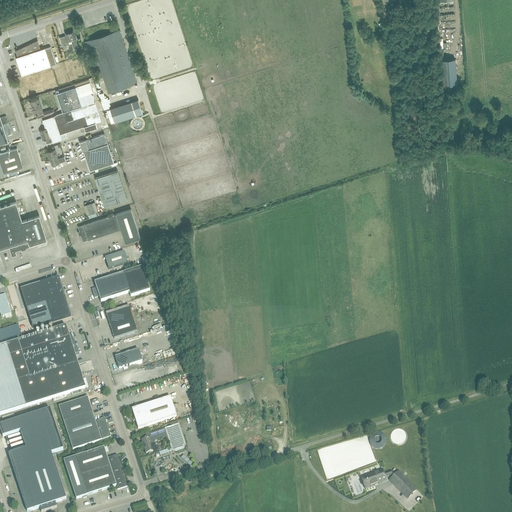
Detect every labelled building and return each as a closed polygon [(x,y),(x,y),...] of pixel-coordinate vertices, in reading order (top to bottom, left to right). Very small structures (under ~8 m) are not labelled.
[(74,50),(79,48),(73,30),(66,33),(67,35),(60,37),(62,43),(63,46),(72,43),(74,50)] [(137,83),(124,43),(120,31),(91,40),(108,92),(137,83)] [(16,51),(18,57),(40,49),(38,40),(16,51)] [(45,48),(51,66),(56,64),(50,47),(45,48)] [(16,57),(22,75),(51,66),(45,48),(40,49),(18,57),(16,57)] [(455,59),(441,60),(443,86),(457,84),(455,59)] [(54,117),(43,120),(46,129),(47,128),(50,128),(53,137),(51,137),(53,142),(62,139),(60,134),(66,132),(84,127),(85,132),(97,128),(95,123),(101,121),(96,107),(96,106),(95,102),(96,102),(93,92),(90,82),(76,87),(57,93),(63,112),(64,112),(57,114),(54,117)] [(43,112),(41,108),(39,99),(34,100),(34,101),(30,102),(35,115),(36,114),(37,115),(38,114),(37,114),(43,112)] [(110,108),(115,123),(143,114),(138,99),(110,108)] [(44,112),(43,112),(37,114),(38,114),(37,115),(38,118),(51,114),(51,113),(53,112),(51,109),(44,111),(44,112)] [(0,144),(8,142),(6,135),(12,133),(6,116),(1,118),(0,115),(0,144)] [(46,129),(40,131),(43,140),(45,139),(46,144),(53,142),(51,137),(53,137),(50,128),(47,128),(46,129)] [(86,139),(86,140),(79,142),(83,152),(84,151),(90,170),(114,162),(104,134),(86,139)] [(4,173),(23,167),(17,147),(0,152),(0,176),(5,175),(4,173)] [(64,157),(58,159),(55,149),(47,152),(47,154),(48,154),(50,161),(53,160),(54,165),(60,163),(59,162),(65,161),(64,157)] [(118,171),(95,178),(104,206),(127,199),(118,171)] [(12,178),(1,181),(3,187),(14,183),(12,178)] [(0,248),(9,246),(12,256),(17,255),(15,251),(21,250),(22,251),(26,249),(26,248),(30,247),(30,245),(47,240),(39,215),(22,221),(16,202),(0,206),(0,248)] [(98,215),(95,202),(84,205),(87,215),(88,215),(89,218),(98,215)] [(131,209),(117,214),(117,213),(83,225),(78,226),(80,231),(79,231),(80,235),(81,235),(83,241),(88,240),(121,229),(125,243),(141,238),(131,209)] [(124,252),(105,259),(109,270),(128,264),(124,252)] [(142,267),(123,274),(99,281),(94,283),(96,288),(92,290),(95,299),(99,297),(101,302),(129,293),(131,297),(150,291),(142,267)] [(71,316),(68,307),(59,278),(20,290),(22,295),(33,328),(66,318),(71,316)] [(0,312),(1,317),(3,317),(4,319),(6,318),(6,316),(11,314),(5,295),(0,296),(0,312)] [(129,306),(115,310),(106,314),(114,339),(137,332),(129,306)] [(71,335),(69,336),(66,326),(61,328),(54,330),(45,333),(40,334),(36,336),(18,341),(6,345),(25,407),(85,389),(78,365),(75,355),(79,354),(71,335)] [(115,356),(119,369),(123,368),(126,375),(124,376),(127,386),(178,369),(166,333),(137,342),(139,349),(115,356)] [(0,415),(25,407),(6,345),(0,347),(0,415)] [(59,407),(63,421),(73,450),(102,441),(102,440),(111,437),(105,418),(95,421),(92,412),(87,397),(59,407)] [(170,397),(142,407),(132,410),(138,429),(143,428),(148,426),(177,417),(170,397)] [(274,410),(274,408),(267,408),(268,427),(267,427),(267,431),(271,431),(271,427),(281,427),(280,410),(274,410)] [(63,450),(50,410),(0,425),(0,428),(3,438),(20,432),(26,450),(14,454),(9,456),(27,511),(28,511),(40,508),(41,511),(44,511),(57,508),(55,503),(66,500),(51,454),(63,450)] [(146,454),(154,451),(152,446),(154,442),(164,438),(168,441),(170,446),(171,449),(171,450),(172,449),(176,451),(176,452),(183,449),(183,448),(185,445),(186,445),(184,440),(179,424),(153,433),(148,434),(149,438),(142,440),(146,454)] [(88,496),(113,488),(116,486),(117,490),(127,487),(117,455),(107,458),(104,448),(64,461),(75,495),(76,499),(82,498),(84,498),(87,498),(88,496)] [(181,457),(189,464),(192,460),(185,453),(181,457)] [(385,477),(391,475),(391,472),(384,475),(382,470),(361,478),(365,488),(386,480),(385,477)] [(391,475),(393,478),(391,479),(409,497),(416,491),(398,473),(395,476),(391,472),(391,475)]
